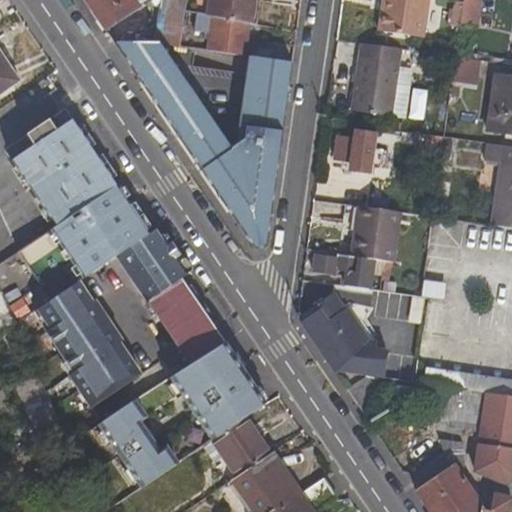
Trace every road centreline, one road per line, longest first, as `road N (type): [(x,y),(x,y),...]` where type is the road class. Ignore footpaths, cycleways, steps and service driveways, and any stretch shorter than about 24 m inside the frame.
road 1 (residential): [(41,0),(275,334)]
road 2 (residential): [(323,0),(275,334)]
road 3 (residential): [(275,334),(393,511)]
